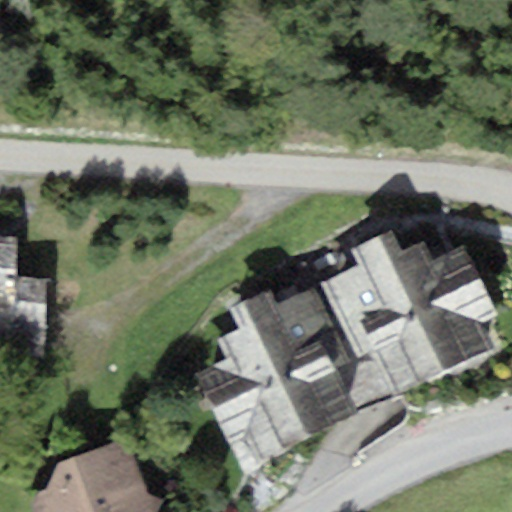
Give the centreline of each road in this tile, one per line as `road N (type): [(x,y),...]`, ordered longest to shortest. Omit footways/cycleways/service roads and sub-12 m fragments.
road 1 (residential): [(511,196),(386,177),(0,154)]
road 2 (residential): [(331,511),(427,457),(511,427)]
